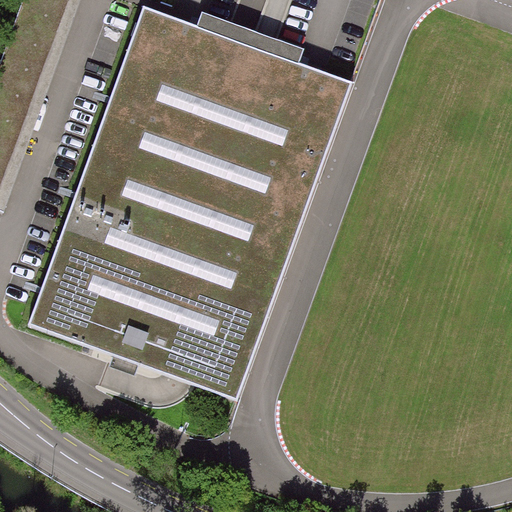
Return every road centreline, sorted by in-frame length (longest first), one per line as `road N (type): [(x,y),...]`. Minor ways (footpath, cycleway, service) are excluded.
road 1 (unknown): [(511,480),(400,496),(344,491),(283,470)]
road 2 (secondary): [(0,405),(76,463),(171,511)]
